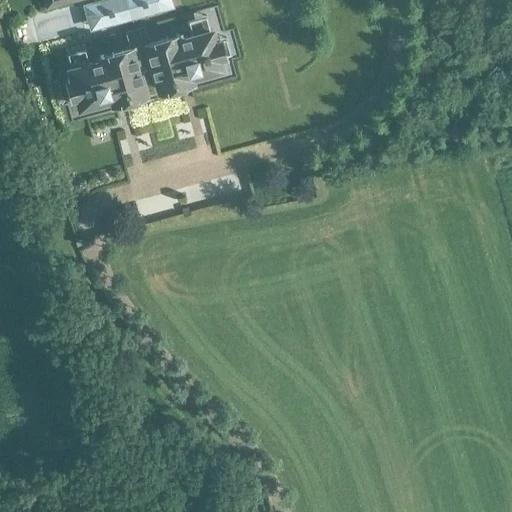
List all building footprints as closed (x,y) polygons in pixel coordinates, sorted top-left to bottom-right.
[(132,17),(126,0),(105,0),(111,23),(132,17)] [(148,0),(126,0),(132,17),(152,11),(148,0)] [(143,26),(135,28),(135,29),(146,69),(153,67),(157,81),(159,90),(192,81),(190,74),(200,72),(201,74),(222,68),(219,58),(224,57),(219,38),(214,39),(212,30),(168,42),(167,38),(167,37),(147,42),(143,26)] [(72,78),(67,80),(72,99),(77,98),(80,107),(101,101),(100,99),(111,96),(112,103),(145,94),(139,71),(146,69),(135,29),(135,28),(126,30),(127,31),(131,47),(111,52),(112,53),(113,57),(69,69),(72,78)] [(290,50),(274,53),(278,72),(294,69),(290,50)] [(220,112),(207,122),(215,132),(228,123),(220,112)] [(162,132),(144,136),(147,146),(159,143),(167,176),(184,172),(176,144),(165,147),(162,132)] [(208,138),(187,144),(195,169),(216,162),(208,138)] [(137,157),(120,161),(127,186),(147,180),(146,178),(158,174),(153,153),(137,157)]
